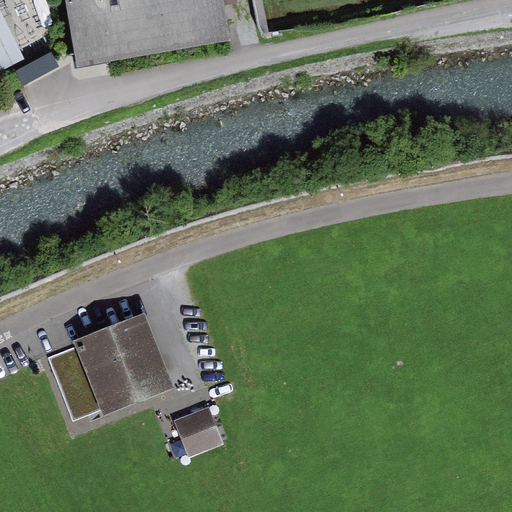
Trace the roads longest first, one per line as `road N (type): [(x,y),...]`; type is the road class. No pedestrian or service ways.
road 1 (residential): [(0,336),(207,242),(511,177)]
road 2 (residential): [(41,121),(211,66),(511,2)]
